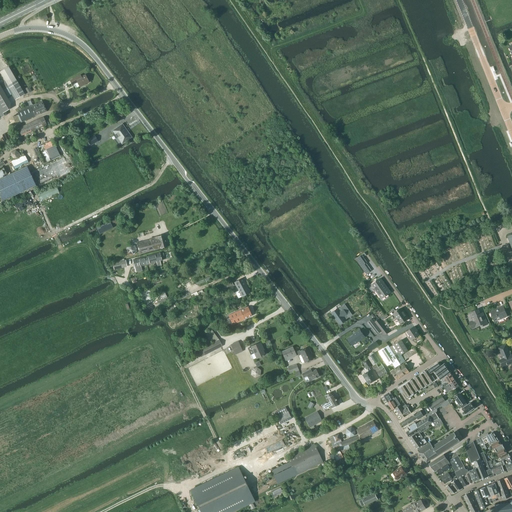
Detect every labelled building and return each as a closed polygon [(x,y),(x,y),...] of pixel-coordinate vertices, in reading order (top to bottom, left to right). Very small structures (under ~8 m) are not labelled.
[(81,75),(70,80),(71,83),(72,84),(77,82),(80,86),(89,82),(86,75),(85,75),(81,77),(81,75)] [(6,81),(16,99),(25,94),(15,77),(15,76),(6,81)] [(0,92),(0,111),(3,116),(7,114),(5,111),(10,109),(0,92)] [(42,101),(31,106),(36,116),(47,111),(42,101)] [(36,116),(33,111),(31,106),(18,112),(23,121),(36,116)] [(16,116),(12,115),(9,119),(10,123),(15,124),(18,120),(16,116)] [(44,117),(28,124),(31,131),(44,126),(45,126),(46,126),(46,125),(47,124),(44,117)] [(28,124),(18,128),(22,135),(26,134),(27,135),(29,134),(29,132),(31,131),(28,124)] [(126,129),(125,127),(122,124),(113,130),(115,134),(117,133),(119,136),(118,137),(122,144),(125,142),(126,142),(128,141),(128,140),(132,137),(128,132),(127,132),(126,130),(126,129)] [(95,135),(88,140),(91,145),(98,141),(95,135)] [(55,145),(39,152),(44,163),(59,155),(55,145)] [(13,161),(12,161),(15,168),(28,161),(25,155),(18,159),(16,159),(13,161)] [(31,173),(35,182),(37,187),(71,172),(64,158),(31,173)] [(27,166),(0,178),(0,196),(2,201),(36,186),(27,166)] [(57,186),(37,194),(40,200),(59,192),(57,186)] [(96,227),(99,234),(112,227),(109,221),(96,227)] [(153,239),(137,243),(140,253),(161,248),(168,246),(164,234),(152,237),(153,239)] [(130,244),(126,248),(127,253),(132,254),(136,251),(135,246),(130,244)] [(160,252),(133,260),(137,272),(143,270),(142,266),(157,261),(158,265),(161,264),(160,260),(162,260),(160,252)] [(362,255),(358,258),(357,259),(367,274),(372,270),(366,263),(367,262),(362,255)] [(123,261),(113,263),(114,270),(124,268),(123,261)] [(250,292),(243,278),(235,282),(239,290),(235,291),(239,297),(242,296),(250,292)] [(381,278),(374,283),(384,297),(391,292),(381,278)] [(223,283),(225,288),(233,285),(231,280),(223,283)] [(336,309),(331,312),(340,324),(345,321),(344,320),(352,315),(344,304),(337,309),(336,309)] [(504,305),(491,311),(495,321),(508,316),(504,305)] [(252,315),(248,307),(241,310),(228,315),(233,324),(245,319),(252,315)] [(402,308),(393,314),(397,319),(406,313),(404,310),(403,310),(402,308)] [(472,321),(469,322),(472,328),(482,324),(482,326),(488,324),(483,312),(481,313),(479,309),(469,313),(472,321)] [(406,313),(397,319),(400,324),(409,318),(407,315),(406,313)] [(381,331),(372,319),(368,322),(377,334),(381,331)] [(379,319),(375,322),(381,329),(385,326),(379,319)] [(407,331),(413,340),(419,335),(415,330),(416,329),(414,326),(407,331)] [(218,339),(211,329),(206,333),(213,342),(218,339)] [(361,329),(348,339),(353,347),(367,337),(361,329)] [(402,339),(392,345),(397,353),(400,352),(401,354),(408,350),(402,339)] [(219,340),(197,351),(200,356),(222,346),(219,340)] [(230,344),(234,355),(242,351),(238,341),(230,344)] [(377,341),(368,347),(372,352),(380,346),(377,341)] [(264,349),(261,342),(248,348),(251,354),(254,353),(257,358),(265,354),(263,350),(264,349)] [(510,355),(506,344),(498,347),(503,358),(500,360),(503,367),(511,363),(511,356),(511,355),(510,355)] [(388,345),(379,351),(388,365),(394,362),(397,359),(395,355),(388,345)] [(282,351),(285,356),(286,359),(291,357),(297,354),(294,346),(282,351)] [(300,351),(300,350),(297,351),(299,355),(301,354),(305,362),(313,359),(310,352),(311,351),(309,347),(300,351)] [(402,355),(405,360),(417,352),(414,348),(402,355)] [(400,352),(395,355),(397,359),(394,362),(397,367),(405,361),(400,352)] [(374,353),(368,357),(373,366),(379,362),(374,353)] [(368,359),(363,363),(367,369),(369,371),(363,375),(369,384),(377,379),(369,367),(372,365),(368,359)] [(396,369),(392,371),(397,379),(409,371),(408,370),(410,368),(406,362),(399,367),(399,366),(395,368),(396,369)] [(434,370),(441,366),(438,362),(430,368),(433,372),(434,370)] [(434,370),(438,375),(447,368),(444,363),(441,366),(434,370)] [(288,367),(290,373),(299,370),(297,364),(288,367)] [(373,367),(375,370),(376,369),(378,372),(377,372),(380,377),(387,373),(383,365),(379,368),(377,364),(373,367)] [(252,369),(252,372),(251,374),(256,377),(260,375),(261,370),(257,367),(252,369)] [(441,379),(451,372),(447,368),(438,375),(441,379)] [(309,381),(319,376),(315,369),(311,371),(310,369),(302,373),(303,377),(307,376),(309,381)] [(428,370),(399,388),(402,392),(403,392),(407,398),(435,379),(433,375),(431,376),(428,370)] [(455,379),(451,373),(441,380),(442,382),(447,380),(449,382),(449,383),(455,379)] [(455,379),(449,383),(452,388),(454,387),(455,389),(460,386),(455,379)] [(443,386),(447,392),(448,391),(448,392),(450,390),(452,388),(449,383),(449,382),(443,386)] [(387,403),(394,398),(390,392),(381,397),(385,404),(386,404),(387,403)] [(325,395),(328,401),(329,403),(333,400),(333,401),(337,400),(334,394),(332,395),(330,393),(325,395)] [(456,393),(453,395),(460,406),(466,402),(460,393),(458,395),(456,393)] [(442,396),(429,405),(432,411),(433,410),(433,411),(437,409),(442,405),(442,404),(445,401),(442,396)] [(396,408),(400,405),(396,397),(394,398),(387,403),(386,404),(387,406),(389,404),(392,410),(396,408)] [(329,403),(328,401),(322,404),(324,410),(331,406),(332,408),(339,404),(337,400),(333,401),(333,400),(329,403)] [(467,405),(466,402),(460,406),(466,414),(466,413),(467,414),(470,412),(469,411),(474,408),(471,402),(467,405)] [(405,404),(402,407),(400,405),(396,408),(402,418),(412,412),(408,405),(407,406),(407,405),(406,405),(405,404)] [(419,419),(425,415),(422,409),(402,422),(404,426),(418,418),(419,419)] [(420,430),(425,427),(427,429),(430,427),(429,425),(434,422),(437,427),(443,423),(440,418),(436,412),(437,412),(437,410),(437,409),(433,411),(433,410),(432,411),(425,415),(427,417),(416,424),(420,430)] [(277,416),(278,418),(281,424),(292,418),(288,411),(277,416)] [(317,411),(306,417),(305,418),(309,425),(321,419),(317,411)] [(378,430),(373,420),(356,430),(359,435),(358,435),(360,440),(378,430)] [(408,432),(407,433),(409,437),(420,431),(421,433),(426,429),(425,428),(420,431),(420,430),(416,425),(414,426),(413,425),(408,428),(410,431),(408,432)] [(442,441),(440,442),(438,443),(437,443),(433,446),(439,455),(440,455),(439,454),(443,452),(444,452),(444,451),(447,449),(448,449),(451,446),(452,447),(452,446),(456,444),(456,443),(460,441),(461,441),(460,440),(463,439),(462,437),(458,430),(455,432),(454,432),(451,435),(450,434),(450,435),(446,437),(446,438),(442,440),(441,440),(442,441)] [(409,437),(417,449),(427,442),(424,439),(421,442),(419,439),(423,437),(419,431),(409,437)] [(490,445),(491,444),(499,440),(493,432),(486,436),(485,434),(474,441),(476,446),(480,443),(482,449),(483,448),(486,447),(485,444),(489,442),(490,445)] [(339,434),(330,438),(333,446),(335,445),(340,442),(342,442),(339,434)] [(358,435),(342,442),(340,442),(335,445),(333,446),(337,455),(344,452),(350,450),(348,445),(360,441),(360,440),(358,435)] [(494,449),(495,448),(501,444),(499,440),(491,444),(493,449),(494,449)] [(474,441),(465,446),(472,462),(474,462),(476,466),(483,464),(484,466),(488,465),(487,462),(483,452),(479,454),(476,446),(474,441)] [(430,442),(418,449),(427,462),(439,455),(433,446),(430,442)] [(287,457),(293,469),(296,475),(323,462),(314,444),(287,457)] [(495,448),(497,452),(504,448),(502,444),(501,444),(495,448)] [(504,448),(497,452),(499,457),(507,453),(504,448)] [(435,472),(438,470),(448,463),(450,462),(445,454),(430,463),(435,472)] [(508,454),(501,457),(502,460),(504,464),(505,464),(509,471),(511,469),(511,457),(511,456),(510,457),(508,454)] [(464,487),(469,485),(473,482),(468,469),(466,470),(458,455),(450,460),(457,472),(455,472),(464,487)] [(500,473),(497,466),(493,468),(492,463),(491,464),(490,461),(487,462),(488,465),(489,467),(490,469),(492,468),(495,475),(500,473)] [(505,471),(501,461),(496,463),(497,466),(500,473),(505,471)] [(448,463),(438,470),(441,474),(451,468),(448,463)] [(488,477),(484,466),(483,464),(476,466),(477,468),(481,479),(488,477)] [(398,479),(406,473),(401,467),(393,473),(396,476),(394,477),(396,480),(398,479)] [(490,469),(489,467),(486,468),(490,477),(495,475),(492,468),(490,469)] [(239,468),(191,490),(201,511),(227,511),(254,499),(269,493),(261,474),(245,480),(239,468)] [(474,482),(481,479),(477,468),(469,471),(474,482)] [(449,473),(442,477),(447,483),(453,479),(449,473)] [(452,494),(463,488),(457,476),(454,478),(455,479),(452,481),(453,482),(447,486),(452,494)] [(503,479),(497,481),(502,493),(507,491),(507,489),(507,487),(508,487),(507,486),(506,484),(504,481),(503,479)] [(499,493),(495,482),(487,486),(492,496),(499,493)] [(487,486),(480,489),(483,497),(490,495),(487,486)] [(479,489),(474,491),(482,509),(486,507),(479,489)] [(464,496),(468,506),(475,502),(473,498),(474,498),(471,491),(470,492),(470,493),(464,496)] [(375,493),(363,499),(365,505),(378,499),(375,493)] [(421,500),(403,509),(404,511),(419,511),(426,508),(421,500)] [(496,503),(495,504),(494,505),(494,506),(495,505),(495,508),(490,508),(490,511),(511,511),(511,500),(511,502),(508,503),(508,502),(507,502),(508,503),(505,503),(505,502),(504,502),(504,503),(502,503),(501,503),(501,504),(499,504),(499,503),(498,503),(498,504),(496,504),(496,503)] [(471,511),(479,511),(475,502),(468,506),(471,511)]
